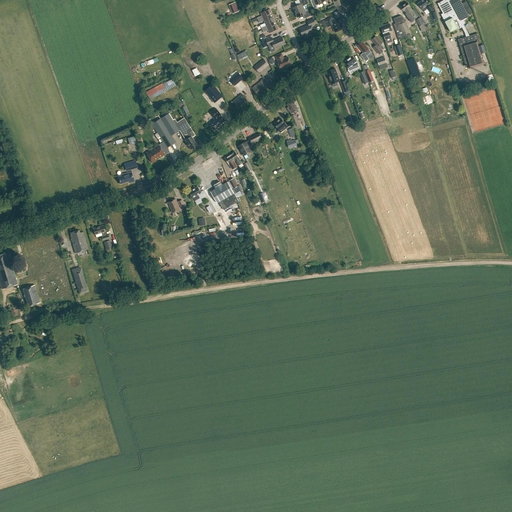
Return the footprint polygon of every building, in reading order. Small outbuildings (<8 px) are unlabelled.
[(295,12),(304,9),(303,6),(309,3),(307,0),(299,0),(300,4),(293,7),(294,11),(295,11),(295,12)] [(313,0),(311,1),(314,9),(317,8),(316,5),(322,2),(321,0),(313,0)] [(429,3),(426,0),(422,0),(418,3),(422,9),(424,11),(427,9),(430,13),(434,10),(432,8),(433,7),(429,3)] [(462,27),(464,31),(465,32),(466,37),(458,39),(464,61),(468,60),(470,67),(482,63),(476,42),(479,42),(477,34),(469,36),(463,24),(465,23),(464,20),(466,19),(466,18),(469,16),(468,14),(472,12),(466,1),(462,3),(460,0),(443,0),(438,3),(443,13),(441,14),(451,32),(458,28),(458,29),(462,27)] [(407,2),(402,6),(402,8),(404,11),(406,13),(405,14),(408,17),(407,17),(411,22),(419,16),(414,9),(412,10),(410,6),(407,2)] [(337,8),(339,14),(349,10),(346,4),(337,8)] [(258,20),(272,14),(270,9),(261,13),(262,16),(257,18),(258,20)] [(303,15),(304,19),(313,15),(310,9),(305,11),(304,9),(295,12),(296,14),(295,14),(297,18),(303,15)] [(265,23),(274,19),(272,14),(258,20),(259,22),(264,20),(265,23)] [(395,23),(393,24),(396,35),(398,34),(399,39),(410,35),(409,32),(405,22),(402,15),(394,19),(395,23)] [(328,26),(332,25),(335,32),(337,31),(341,29),(340,28),(342,27),(338,19),(333,21),(332,18),(325,21),(328,26)] [(262,30),(276,24),(274,19),(265,23),(266,25),(261,27),(262,30)] [(304,36),(305,39),(309,37),(308,34),(314,31),(311,26),(316,24),(314,19),(307,22),(309,25),(300,29),(303,36),(304,36)] [(380,25),(385,42),(391,40),(388,31),(391,30),(389,22),(380,25)] [(268,30),(269,33),(279,29),(276,24),(262,30),(264,32),(268,30)] [(374,47),(380,54),(383,51),(379,46),(384,43),(378,35),(372,39),(377,45),(374,47)] [(272,38),(266,40),(268,45),(269,48),(273,46),(274,49),(285,44),(282,37),(273,41),(272,38)] [(369,49),(368,49),(362,41),(358,45),(364,52),(361,55),(366,61),(369,59),(367,56),(371,52),(369,49)] [(404,54),(400,44),(395,46),(398,56),(404,54)] [(282,54),(276,56),(278,61),(277,61),(281,69),(291,64),(288,57),(284,59),(282,54)] [(359,67),(358,63),(352,56),(350,58),(346,61),(348,64),(346,66),(349,70),(348,71),(351,74),(358,68),(359,67)] [(378,60),(380,66),(387,64),(385,58),(378,60)] [(264,59),(263,60),(254,67),(260,74),(269,66),(264,59)] [(198,66),(193,69),(196,75),(201,73),(198,66)] [(335,68),(327,71),(331,84),(340,81),(335,68)] [(369,70),(365,71),(370,82),(374,81),(370,69),(369,70)] [(365,71),(361,73),(365,85),(369,83),(365,71)] [(239,73),(230,80),(234,85),(243,78),(239,73)] [(271,86),(264,78),(252,88),(258,95),(264,90),(265,91),(271,86)] [(341,82),(344,92),(349,90),(345,81),(341,82)] [(205,91),(215,102),(222,96),(213,85),(205,91)] [(150,90),(146,92),(150,100),(154,97),(150,90)] [(233,101),(238,108),(243,104),(244,105),(248,101),(242,94),(233,101)] [(291,114),(292,115),(291,116),(295,126),(299,125),(295,114),(294,112),(298,109),(292,101),(291,101),(289,102),(289,103),(287,105),(289,107),(287,108),(292,113),(291,114)] [(209,123),(214,130),(220,125),(222,127),(227,123),(220,115),(221,115),(216,108),(210,113),(215,118),(209,123)] [(169,113),(160,118),(171,135),(179,130),(180,130),(175,123),(169,113)] [(160,118),(152,124),(154,128),(157,133),(160,138),(163,142),(166,148),(169,146),(175,142),(171,135),(160,118)] [(184,118),(175,123),(180,130),(179,130),(182,136),(192,130),(184,118)] [(274,124),(278,129),(281,132),(288,127),(288,126),(290,124),(286,120),(284,122),(281,118),(274,124)] [(192,130),(182,136),(185,140),(187,143),(186,144),(187,146),(188,146),(190,149),(197,146),(192,137),(195,135),(192,130)] [(262,138),(259,133),(248,139),(251,144),(262,138)] [(128,144),(134,142),(133,136),(126,138),(128,144)] [(286,143),(290,151),(298,148),(295,140),(286,143)] [(246,141),(238,146),(243,156),(252,151),(246,141)] [(163,142),(145,153),(152,162),(164,155),(163,153),(170,148),(169,146),(166,148),(163,142)] [(231,154),(235,160),(238,166),(242,163),(239,157),(235,152),(231,154)] [(229,164),(232,169),(237,166),(233,161),(235,160),(231,154),(225,158),(229,163),(229,164)] [(135,161),(124,165),(126,172),(138,169),(135,161)] [(118,176),(120,184),(129,181),(130,183),(134,181),(131,172),(118,176)] [(229,181),(233,189),(238,186),(233,178),(229,181)] [(219,202),(224,210),(232,205),(239,201),(234,193),(228,182),(222,185),(221,182),(214,186),(216,189),(211,192),(217,203),(219,202)] [(198,187),(189,192),(193,198),(195,201),(200,198),(201,199),(207,196),(203,190),(201,192),(198,187)] [(182,200),(179,201),(179,202),(177,203),(176,199),(168,202),(173,213),(180,209),(178,206),(180,205),(182,209),(185,208),(182,200)] [(101,237),(102,240),(109,238),(108,235),(106,235),(105,231),(103,226),(93,229),(95,235),(101,232),(103,236),(101,237)] [(71,239),(75,253),(88,249),(82,232),(80,233),(79,230),(70,233),(71,235),(70,235),(71,239)] [(106,250),(112,248),(110,240),(104,242),(106,250)] [(167,263),(178,257),(175,253),(165,258),(167,263)] [(0,284),(1,289),(17,284),(12,266),(10,266),(9,262),(7,263),(4,254),(3,254),(1,254),(1,255),(0,254),(0,284)] [(20,264),(15,265),(18,275),(23,274),(20,264)] [(71,269),(78,293),(88,290),(81,268),(80,268),(80,266),(71,269)] [(30,306),(40,303),(35,287),(35,285),(24,288),(30,306)]
